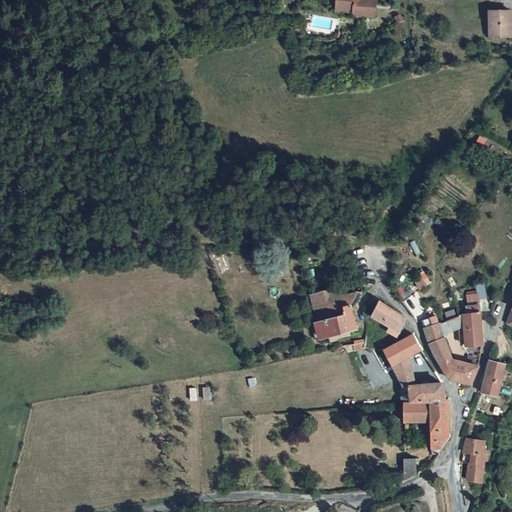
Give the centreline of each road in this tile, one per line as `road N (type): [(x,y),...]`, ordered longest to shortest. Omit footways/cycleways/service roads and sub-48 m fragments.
road 1 (unclassified): [(450,462),(370,494),(238,495),(143,511)]
road 2 (residential): [(461,408),(406,313),(379,285),(369,250)]
road 3 (residential): [(461,408),(511,291)]
